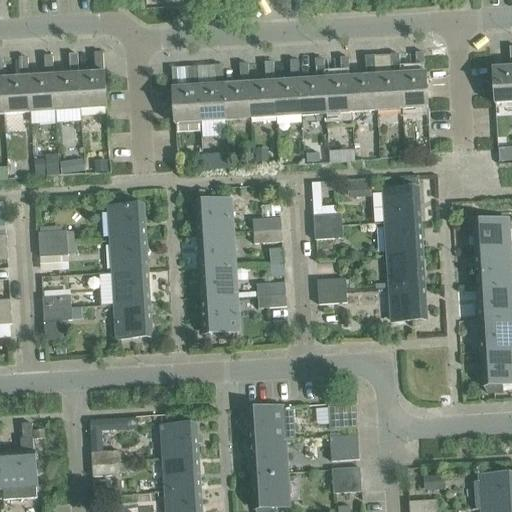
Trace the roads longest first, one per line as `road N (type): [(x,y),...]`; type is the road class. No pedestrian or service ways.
road 1 (residential): [(303,366),(67,380)]
road 2 (residential): [(303,366),(293,178)]
road 3 (residential): [(26,381),(12,196)]
road 4 (residential): [(285,31),(456,22)]
road 5 (residential): [(468,190),(456,22)]
road 6 (residential): [(133,39),(285,31)]
road 7 (residential): [(143,186),(133,39)]
road 8 (residential): [(382,432),(381,383),(368,363),(303,366)]
road 9 (residential): [(0,27),(115,26),(133,39)]
road 10 (residential): [(76,511),(67,380)]
road 11 (residential): [(382,432),(511,422)]
